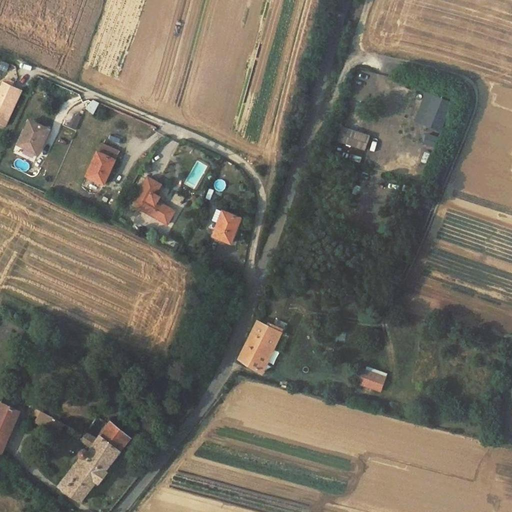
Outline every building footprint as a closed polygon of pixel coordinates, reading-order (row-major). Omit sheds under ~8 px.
[(16,88),(0,80),(0,122),(1,123),(16,88)] [(434,99),(429,123),(446,127),(451,103),(434,99)] [(74,113),(69,128),(76,130),(81,115),(74,113)] [(30,120),(18,144),(36,152),(39,146),(48,128),(30,120)] [(50,129),(48,128),(39,146),(42,147),(50,129)] [(136,134),(129,143),(136,149),(143,139),(136,134)] [(102,143),(87,176),(104,184),(119,151),(102,143)] [(148,177),(132,204),(167,224),(175,210),(158,201),(160,196),(156,194),(161,184),(148,177)] [(218,223),(212,236),(231,244),(241,217),(217,208),(212,220),(218,223)] [(252,342),(274,353),(281,339),(257,327),(252,342)] [(363,343),(374,346),(375,338),(376,336),(366,333),(363,343)] [(252,342),(241,366),(241,367),(263,379),(274,353),(252,342)] [(365,368),(358,384),(380,393),(387,376),(365,368)] [(7,441),(19,412),(0,403),(0,447),(3,440),(7,441)] [(34,415),(38,417),(40,411),(30,406),(29,409),(33,411),(34,415)] [(38,417),(35,423),(47,428),(52,417),(40,411),(38,417)] [(60,415),(56,412),(52,417),(56,419),(57,420),(60,415)] [(55,425),(59,427),(63,426),(64,423),(57,420),(56,419),(55,422),(55,425)] [(82,457),(59,485),(80,501),(96,481),(98,483),(107,471),(105,469),(131,438),(111,422),(97,440),(86,433),(82,441),(91,448),(87,452),(85,450),(83,449),(81,451),(80,455),(82,457)] [(67,432),(78,439),(83,433),(70,427),(67,432)]
